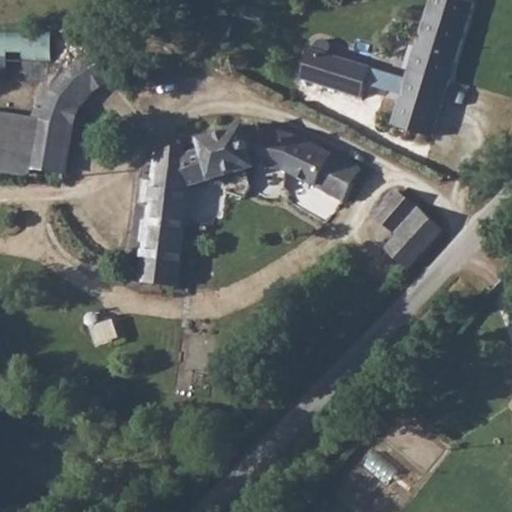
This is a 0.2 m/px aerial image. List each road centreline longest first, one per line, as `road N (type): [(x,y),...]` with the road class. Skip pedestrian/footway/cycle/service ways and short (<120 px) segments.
road 1 (unknown): [(0,181),(99,174),(190,98),(267,83),(310,91),(384,152),(446,187),(472,234)]
road 2 (unclassified): [(206,511),(511,192)]
road 3 (unknown): [(0,232),(44,244),(111,284),(183,293),(246,275),(336,219)]
